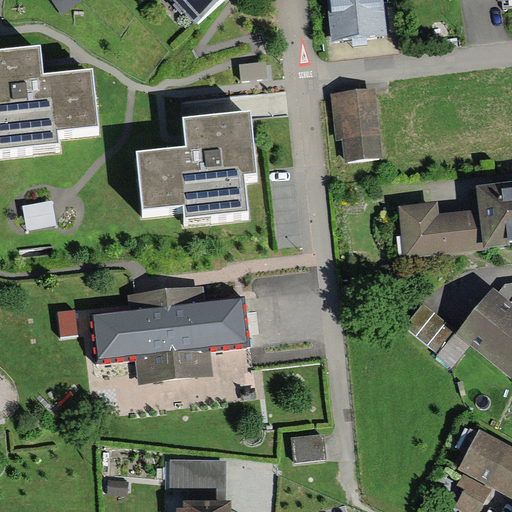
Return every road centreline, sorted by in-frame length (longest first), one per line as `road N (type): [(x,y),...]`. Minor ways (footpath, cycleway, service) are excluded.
road 1 (residential): [(353,494),(304,78)]
road 2 (residential): [(304,78),(511,49)]
